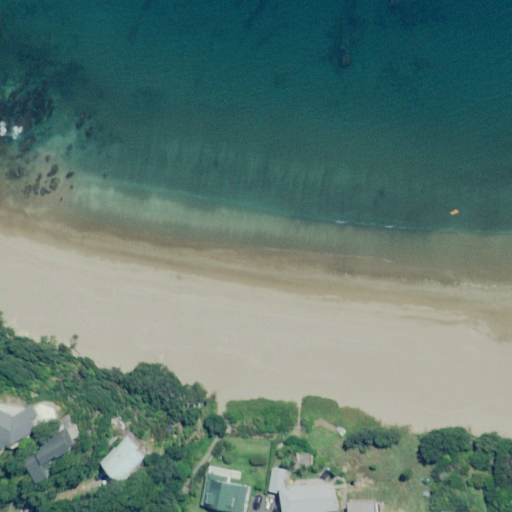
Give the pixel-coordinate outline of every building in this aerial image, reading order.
[(14,418),(0,411),(0,450),(0,449),(0,446),(13,445),(38,429),(33,421),(39,417),(32,406),(14,418)] [(57,418),(50,406),(43,410),(50,422),(57,418)] [(78,448),(69,429),(39,443),(23,450),(39,484),(51,479),(44,464),(78,448)] [(98,457),(123,482),(152,454),(127,429),(98,457)] [(311,467),(312,454),(300,453),(299,466),(311,467)] [(233,464),(204,459),(197,502),(240,509),(244,479),(231,477),(233,464)] [(285,470),(271,470),(271,493),(283,493),(283,511),(334,511),(334,486),(286,487),(285,470)]
